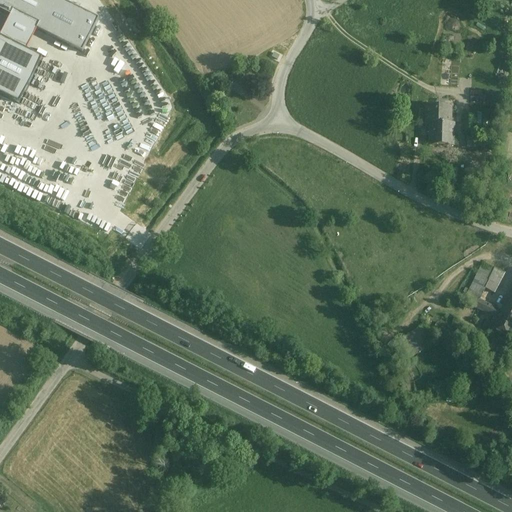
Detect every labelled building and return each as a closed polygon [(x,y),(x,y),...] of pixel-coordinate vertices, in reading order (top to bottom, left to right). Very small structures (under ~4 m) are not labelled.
[(99,21),(56,0),(0,0),(0,13),(11,18),(13,13),(39,26),(37,31),(82,54),(99,21)] [(42,60),(0,38),(0,95),(19,105),(42,60)] [(484,105),(500,109),(504,94),(488,90),(484,105)] [(450,108),(426,108),(426,124),(430,124),(429,147),(453,148),(454,124),(451,124),(451,118),(450,118),(450,108)] [(475,118),(463,118),(463,133),(475,133),(475,118)] [(490,276),(501,281),(504,275),(494,270),(490,276)] [(501,281),(490,276),(487,282),(495,285),(498,287),(501,281)] [(493,289),(495,285),(487,282),(479,298),(486,301),(493,289)] [(511,290),(501,312),(497,320),(491,331),(511,341),(511,339),(511,290)] [(497,320),(501,312),(478,301),(474,309),(497,320)] [(421,324),(399,339),(410,356),(431,343),(421,324)]
